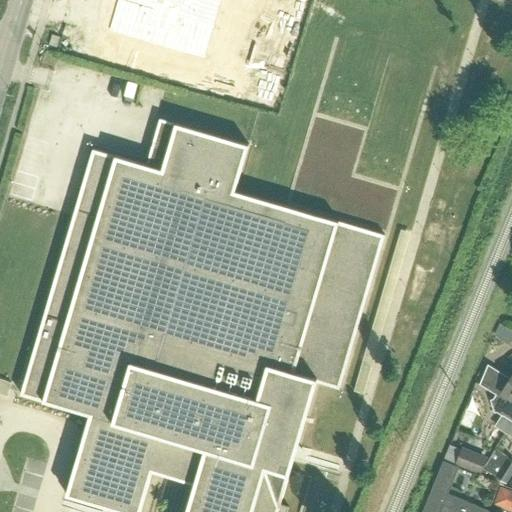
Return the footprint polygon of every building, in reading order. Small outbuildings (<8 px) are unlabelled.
[(55,0),(51,14),(69,19),(75,0),(55,0)] [(117,0),(109,31),(205,59),(221,0),(117,0)] [(247,36),(254,16),(246,13),(238,33),(247,36)] [(57,47),(60,37),(52,35),(49,45),(57,47)] [(338,120),(313,113),(300,161),(368,180),(380,136),(358,129),(363,114),(342,108),(338,120)] [(249,144),(161,118),(160,121),(176,125),(163,169),(147,164),(94,149),(49,300),(21,394),(91,415),(67,495),(124,511),(140,511),(153,470),(195,483),(186,511),(278,511),(317,381),(340,388),(385,235),(236,190),(249,144)] [(505,432),(511,421),(511,375),(510,378),(499,371),(488,388),(496,393),(492,399),(489,399),(493,413),(496,412),(503,417),(497,426),(505,432)] [(480,474),(487,457),(461,447),(454,464),(480,474)] [(504,485),(505,484),(511,473),(511,461),(507,458),(493,450),(483,469),(496,477),(493,481),(504,485)] [(443,460),(422,511),(488,511),(489,510),(448,493),(459,466),(443,460)] [(511,511),(511,491),(499,486),(492,504),(511,511)]
